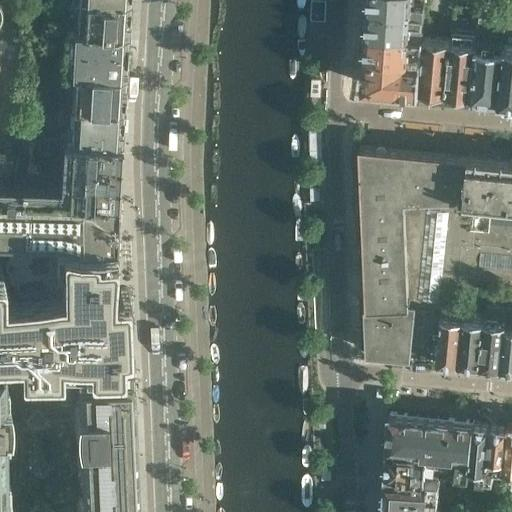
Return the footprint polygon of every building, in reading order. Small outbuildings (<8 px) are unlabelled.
[(126,33),(128,0),(79,0),(78,29),(126,33)] [(511,97),(511,0),(508,0),(507,17),(504,46),(499,96),(511,97)] [(412,31),(413,12),(425,13),(426,7),(369,4),(367,29),(412,31)] [(315,26),(327,26),(328,10),(322,10),(316,9),(315,26)] [(504,46),(507,17),(480,15),(478,31),(478,38),(494,40),(493,45),(504,46)] [(477,43),(478,38),(478,31),(452,28),(452,37),(446,91),(472,94),(477,43)] [(126,33),(78,29),(72,29),(71,54),(63,53),(62,69),(75,70),(124,73),(126,33)] [(410,56),(411,37),(424,38),(424,32),(412,31),(367,29),(366,54),(397,55),(410,56)] [(446,91),(452,37),(426,34),(423,57),(420,89),(446,91)] [(504,46),(493,45),(477,43),(472,94),(499,96),(504,46)] [(396,86),(397,55),(366,54),(364,83),(396,86)] [(423,57),(410,56),(397,55),(396,86),(420,89),(423,57)] [(122,107),(124,73),(75,70),(73,104),(122,107)] [(36,135),(40,104),(32,103),(35,82),(19,80),(12,132),(36,135)] [(120,140),(122,107),(73,104),(71,137),(120,140)] [(0,179),(0,196),(64,198),(117,200),(118,177),(119,165),(121,140),(120,140),(60,137),(57,182),(0,179)] [(511,157),(361,143),(364,227),(367,301),(369,349),(438,356),(442,311),(443,303),(454,298),(456,282),(485,285),(511,274),(507,318),(502,362),(511,363),(511,157)] [(66,230),(115,231),(116,225),(117,200),(64,198),(0,196),(0,231),(2,231),(66,230)] [(66,230),(66,248),(3,251),(2,231),(0,231),(0,324),(7,324),(7,330),(85,326),(86,333),(124,331),(120,246),(114,246),(115,231),(66,230)] [(459,358),(464,313),(442,311),(438,356),(459,358)] [(481,360),(485,316),(464,313),(459,358),(481,360)] [(502,362),(507,318),(485,316),(481,360),(502,362)] [(136,511),(136,503),(135,503),(134,495),(134,484),(135,484),(135,477),(133,477),(132,452),(134,452),(133,445),(132,445),(131,426),(133,426),(132,411),(131,412),(130,392),(131,392),(131,385),(129,385),(129,372),(130,372),(129,355),(121,355),(0,360),(0,511),(136,511)] [(469,477),(471,460),(475,420),(390,411),(388,446),(387,471),(438,474),(469,477)] [(486,472),(491,421),(475,420),(471,460),(481,461),(479,471),(486,472)] [(504,463),(508,423),(491,421),(486,472),(497,473),(498,463),(504,463)] [(437,496),(438,482),(438,474),(387,471),(385,500),(434,504),(436,504),(437,496)] [(433,511),(434,504),(385,500),(384,511),(433,511)]
